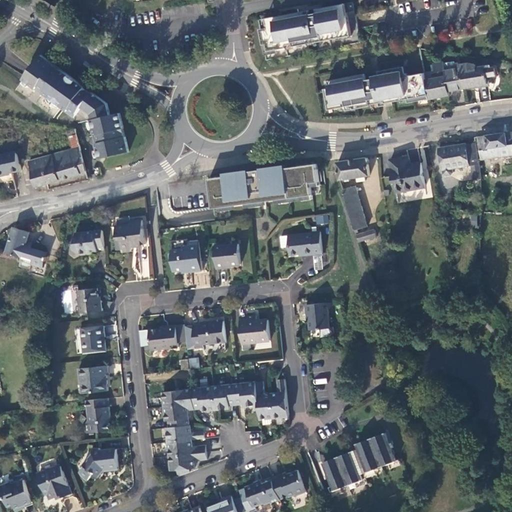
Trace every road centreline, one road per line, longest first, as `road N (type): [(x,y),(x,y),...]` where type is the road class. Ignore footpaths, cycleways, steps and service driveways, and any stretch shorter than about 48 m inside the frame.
road 1 (residential): [(151,496),(129,305),(283,290),(302,433)]
road 2 (secondary): [(256,124),(332,140),(511,114)]
road 3 (tertiary): [(0,214),(149,178),(192,139)]
road 4 (secondary): [(2,0),(181,95)]
road 5 (residential): [(302,433),(151,496)]
